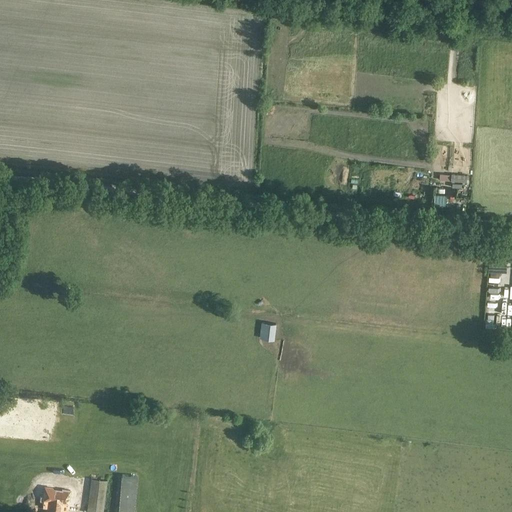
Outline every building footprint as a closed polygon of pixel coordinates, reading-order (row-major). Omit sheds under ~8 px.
[(467,175),(451,174),(451,181),(467,182),(467,175)] [(277,321),(261,322),(260,339),(278,339),(277,321)] [(56,481),(56,482),(68,484),(69,476),(48,472),(47,480),(56,481)] [(102,511),(107,481),(91,479),(87,511),(90,511),(102,511)] [(36,501),(34,511),(41,511),(43,502),(36,501)] [(46,511),(61,511),(63,503),(48,501),(46,511)]
